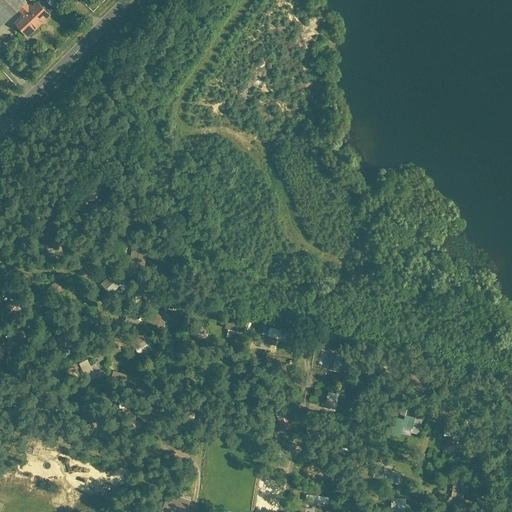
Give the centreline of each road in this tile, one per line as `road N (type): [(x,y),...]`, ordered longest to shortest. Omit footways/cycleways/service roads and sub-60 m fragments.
road 1 (track): [(192,511),(200,473),(183,453),(162,445),(128,456),(0,427)]
road 2 (tertiary): [(0,120),(120,0)]
